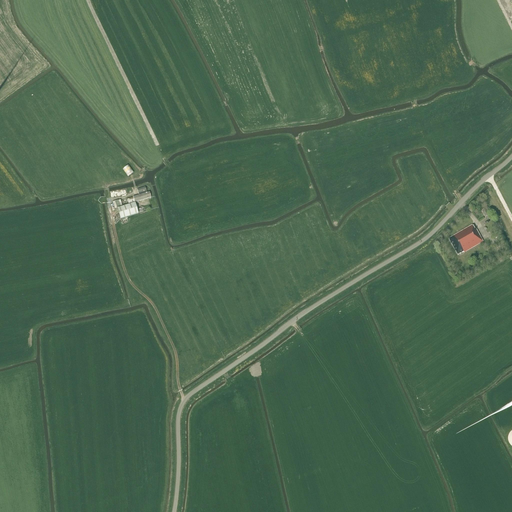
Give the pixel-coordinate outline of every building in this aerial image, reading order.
[(123,167),(129,175),(135,171),(129,163),(123,167)] [(150,192),(147,193),(145,187),(137,190),(139,195),(133,197),(127,199),(128,204),(135,202),(151,197),(150,192)] [(120,219),(138,214),(135,203),(122,207),(120,200),(118,201),(112,202),(115,209),(117,209),(120,219)] [(485,217),(489,215),(488,213),(491,212),(488,207),(486,208),(482,210),(485,217)] [(475,230),(472,225),(449,239),(458,255),(464,252),(483,242),(476,229),(475,230)]
